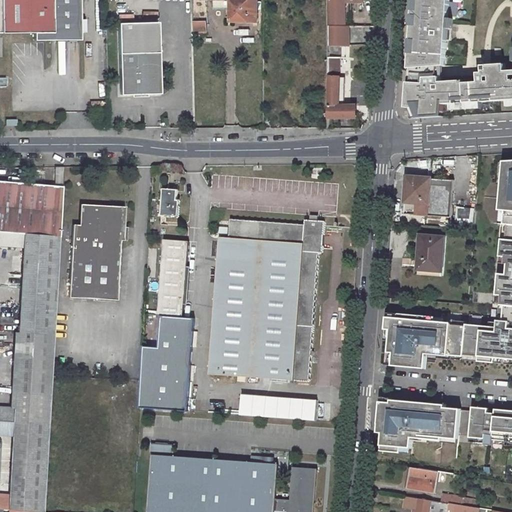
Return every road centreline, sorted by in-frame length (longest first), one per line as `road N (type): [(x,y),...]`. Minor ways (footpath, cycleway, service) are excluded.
road 1 (residential): [(0,147),(211,151),(382,143)]
road 2 (tertiary): [(382,143),(364,377)]
road 3 (residential): [(364,377),(511,390)]
road 4 (tertiary): [(393,0),(382,143)]
road 5 (tertiary): [(364,377),(353,511)]
road 6 (unclassified): [(382,143),(511,134)]
